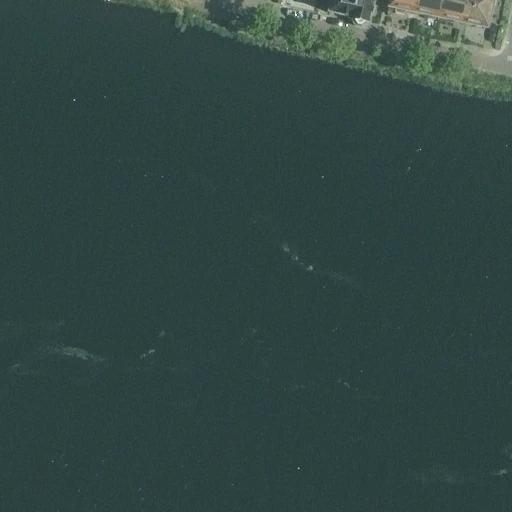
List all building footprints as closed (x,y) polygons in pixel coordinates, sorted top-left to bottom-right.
[(332,0),(329,14),(350,19),(350,20),(353,20),(352,22),(355,27),(361,29),(365,25),(366,23),(369,24),(374,0),(332,0)] [(390,0),(389,7),(414,13),(416,0),(390,0)] [(416,0),(414,13),(438,18),(442,0),(416,0)] [(442,0),(438,18),(463,23),(468,0),(442,0)] [(468,0),(463,23),(488,29),(493,0),(468,0)]
